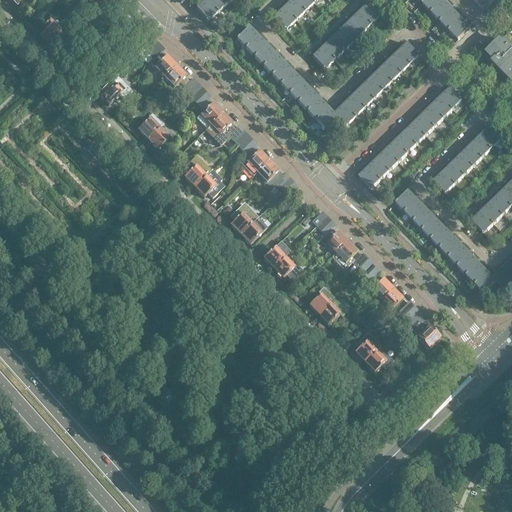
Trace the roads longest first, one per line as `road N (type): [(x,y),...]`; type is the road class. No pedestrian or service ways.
road 1 (residential): [(240,270),(0,22)]
road 2 (residential): [(413,24),(341,96),(329,95),(259,24),(278,0)]
road 3 (residential): [(494,112),(417,186),(493,265),(511,248)]
road 4 (residential): [(180,31),(170,48),(314,200)]
road 5 (trunk): [(146,511),(0,347)]
road 6 (tertiary): [(341,511),(491,357)]
road 7 (tertiary): [(328,184),(180,31)]
road 8 (residential): [(386,411),(368,402),(240,270)]
road 9 (residential): [(314,200),(425,310),(448,305)]
road 10 (trunk): [(0,382),(114,511)]
road 11 (residential): [(328,184),(451,64)]
road 12 (tertiary): [(448,305),(328,184)]
